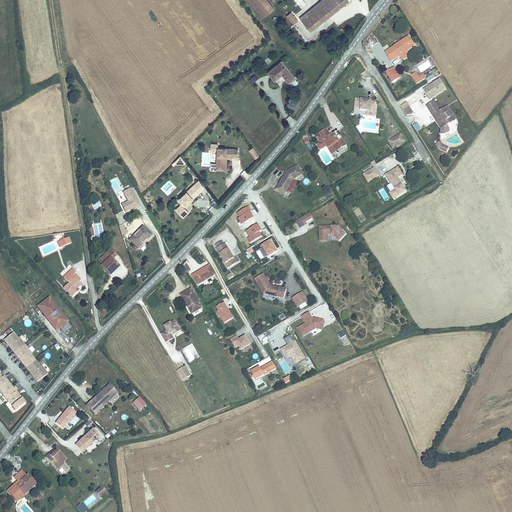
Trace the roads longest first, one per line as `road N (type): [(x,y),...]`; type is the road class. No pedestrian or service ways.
road 1 (tertiary): [(0,455),(81,353),(261,168),(388,0)]
road 2 (track): [(100,334),(51,0)]
road 3 (track): [(118,451),(372,354)]
